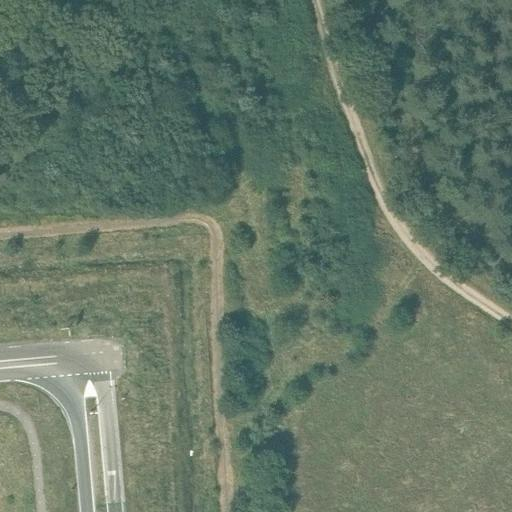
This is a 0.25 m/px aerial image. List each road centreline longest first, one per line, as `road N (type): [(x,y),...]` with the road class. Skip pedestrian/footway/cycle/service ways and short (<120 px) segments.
road 1 (track): [(319,0),(379,182),(402,224),(451,274),(511,316)]
road 2 (motorway): [(114,511),(99,355)]
road 3 (motorway): [(73,358),(87,511)]
road 4 (track): [(109,0),(0,104)]
